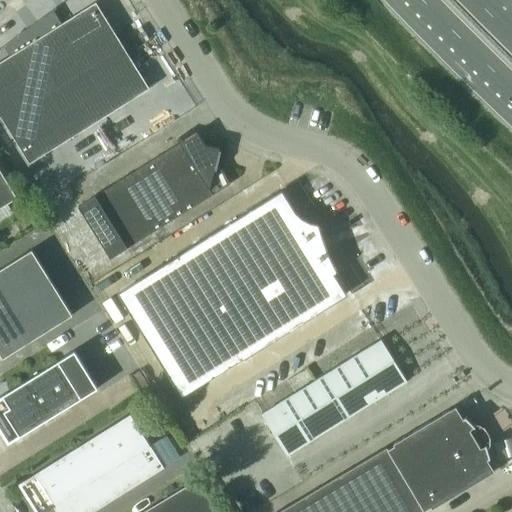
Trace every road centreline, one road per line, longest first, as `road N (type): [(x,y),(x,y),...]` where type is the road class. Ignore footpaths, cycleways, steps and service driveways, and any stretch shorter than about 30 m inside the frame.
road 1 (unclassified): [(511,386),(482,365),(364,179),(328,153),(245,121),(158,0)]
road 2 (trunk): [(409,0),(511,98)]
